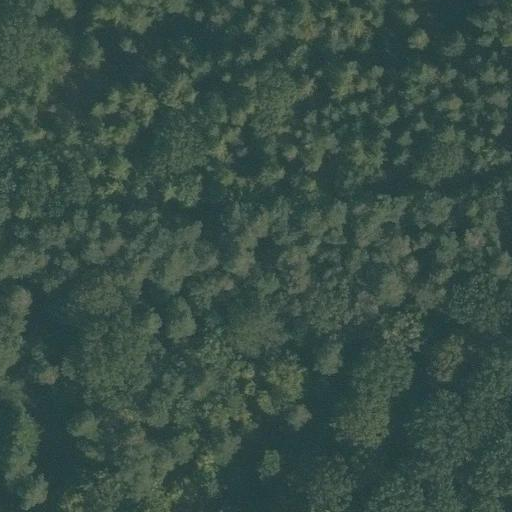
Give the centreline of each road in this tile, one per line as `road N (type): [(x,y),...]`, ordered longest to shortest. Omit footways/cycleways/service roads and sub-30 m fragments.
road 1 (track): [(511,313),(444,303),(49,290)]
road 2 (track): [(511,323),(349,511)]
